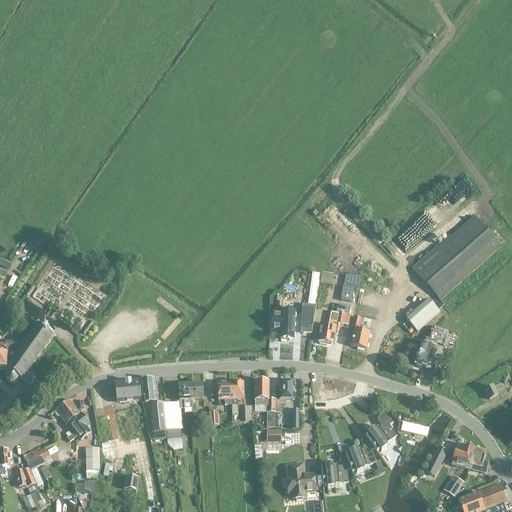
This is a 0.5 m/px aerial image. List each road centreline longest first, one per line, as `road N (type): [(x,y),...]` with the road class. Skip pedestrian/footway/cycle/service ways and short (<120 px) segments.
road 1 (track): [(335,170),(338,197),(405,263),(419,295),(382,334),(365,379)]
road 2 (tertiary): [(0,439),(90,380),(176,368)]
road 3 (tertiary): [(511,485),(487,439),(454,409),(365,379)]
road 4 (tertiary): [(317,368),(176,368)]
